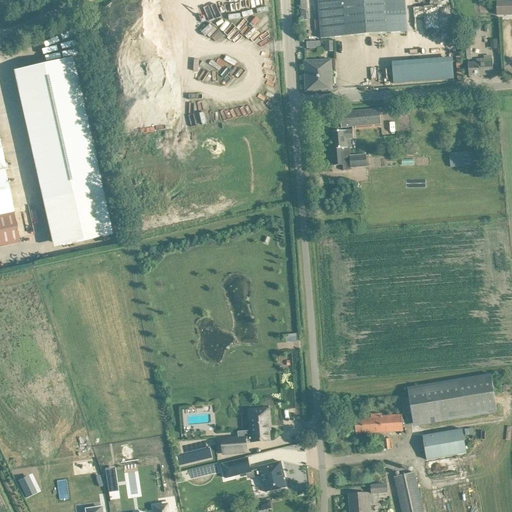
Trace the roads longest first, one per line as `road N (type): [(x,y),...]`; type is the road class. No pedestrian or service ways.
road 1 (unclassified): [(318,511),(290,101)]
road 2 (unclassified): [(290,101),(511,80)]
